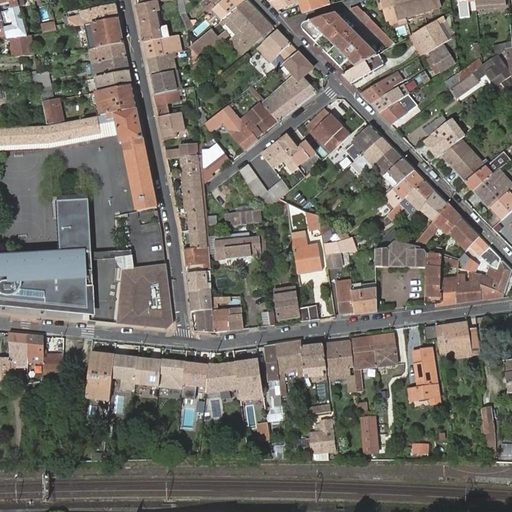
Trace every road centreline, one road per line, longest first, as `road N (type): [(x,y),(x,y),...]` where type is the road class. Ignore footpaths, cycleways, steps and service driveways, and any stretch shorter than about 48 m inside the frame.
road 1 (residential): [(124,0),(165,195),(185,342)]
road 2 (residential): [(511,303),(185,342)]
road 3 (residential): [(340,86),(511,259)]
road 4 (residential): [(185,342),(0,322)]
road 5 (residential): [(340,86),(211,185)]
